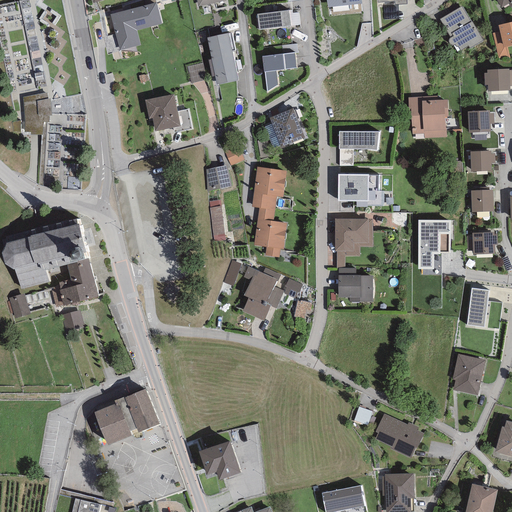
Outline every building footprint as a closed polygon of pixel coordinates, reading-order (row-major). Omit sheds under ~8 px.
[(156,3),(110,14),(119,50),(140,45),(136,30),(162,24),(156,3)] [(461,7),(440,19),(450,38),(449,39),(448,40),(448,42),(449,44),(450,45),(451,45),(453,46),(454,46),(455,45),(457,48),(458,47),(460,51),(468,46),(470,49),(484,41),(472,22),(471,23),(461,7)] [(289,10),(257,14),(259,30),(290,26),(289,10)] [(511,22),(498,25),(499,32),(492,33),(499,61),(510,59),(507,47),(511,46),(511,22)] [(229,33),(207,37),(211,59),(209,60),(212,77),(215,76),(216,84),(238,80),(229,33)] [(432,34),(425,36),(429,51),(436,49),(432,34)] [(295,53),(262,56),(264,72),(267,92),(278,85),(276,70),(297,68),(295,53)] [(509,69),(487,70),(487,73),(484,73),(485,85),(487,85),(488,92),(510,91),(510,86),(509,70),(509,69)] [(28,134),(46,135),(48,116),(54,116),(53,98),(50,99),(49,92),(24,98),(28,134)] [(174,94),(145,100),(149,119),(152,118),(155,132),(180,127),(174,94)] [(408,98),(408,108),(410,108),(412,134),(424,134),(424,139),(445,138),(444,117),(448,117),(447,100),(437,101),(437,96),(408,98)] [(293,108),(269,118),(281,147),(305,137),(293,108)] [(489,111),(468,112),(469,133),(491,132),(490,124),(494,124),(493,113),(490,113),(489,111)] [(380,132),(339,132),(339,149),(353,149),(368,149),(377,150),(380,132)] [(239,146),(225,152),(231,166),(245,160),(239,146)] [(353,166),(353,149),(339,149),(339,166),(353,166)] [(491,151),(470,152),(471,172),(491,171),(491,164),(495,163),(494,154),(491,154),(491,151)] [(227,166),(206,169),(207,191),(232,187),(227,166)] [(259,208),(275,210),(277,197),(283,198),(286,171),(257,167),(252,207),(259,208)] [(369,174),(338,174),(338,202),(369,202),(369,174)] [(471,191),(472,212),(495,211),(494,190),(471,191)] [(214,241),(226,241),(226,204),(214,204),(214,241)] [(273,221),(275,210),(259,208),(254,245),(266,247),(265,256),(279,258),(280,249),(283,249),(287,223),(273,221)] [(368,219),(335,219),(335,251),(336,251),(337,268),(338,268),(345,268),(345,256),(360,256),(360,247),(372,247),(372,219),(368,219)] [(450,220),(418,220),(418,269),(433,269),(434,254),(441,255),(441,253),(450,253),(450,220)] [(29,237),(7,243),(2,252),(4,265),(14,270),(21,289),(49,281),(45,271),(66,265),(84,259),(82,254),(87,253),(78,224),(29,236),(29,237)] [(494,232),(472,233),(472,236),(467,236),(467,251),(472,251),(472,255),(495,254),(495,245),(497,245),(497,235),(494,236),(494,232)] [(84,259),(66,265),(70,280),(58,283),(59,285),(51,288),(56,308),(63,305),(64,306),(99,297),(88,258),(84,259)] [(231,261),(224,282),(233,286),(241,264),(231,261)] [(262,273),(248,267),(243,277),(250,280),(244,295),(248,298),(242,312),(264,321),(270,307),(271,305),(266,304),(274,287),(277,280),(262,273)] [(281,276),(265,268),(262,273),(277,280),(278,281),(281,276)] [(356,275),(338,275),(338,297),(349,297),(349,302),(373,302),(372,276),(360,276),(360,275),(356,275)] [(303,286),(289,279),(285,287),(287,287),(284,294),(295,299),(298,292),(299,293),(303,286)] [(284,292),(274,287),(266,304),(271,305),(270,307),(276,309),(284,292)] [(488,290),(471,288),(466,326),(484,328),(488,290)] [(11,300),(18,319),(34,313),(27,294),(11,300)] [(314,318),(314,302),(299,302),(298,317),(314,318)] [(65,314),(68,330),(86,327),(84,311),(65,314)] [(485,360),(458,354),(452,380),(455,380),(453,390),(477,396),(485,360)] [(153,390),(89,415),(103,446),(166,424),(163,410),(153,390)] [(372,411),(359,407),(354,421),(367,425),(372,411)] [(384,414),(375,432),(378,433),(375,440),(391,447),(390,449),(411,458),(415,448),(417,449),(424,433),(417,430),(418,427),(408,422),(408,424),(384,414)] [(511,422),(506,421),(504,427),(501,427),(495,453),(511,457),(511,422)] [(240,473),(230,441),(198,451),(206,475),(216,471),(219,480),(240,473)] [(413,474),(385,475),(385,511),(410,511),(410,498),(414,498),(413,474)] [(472,484),(465,511),(492,511),(498,490),(472,484)] [(360,486),(321,493),(325,511),(335,511),(364,506),(360,486)] [(98,511),(100,505),(75,499),(71,511),(98,511)]
